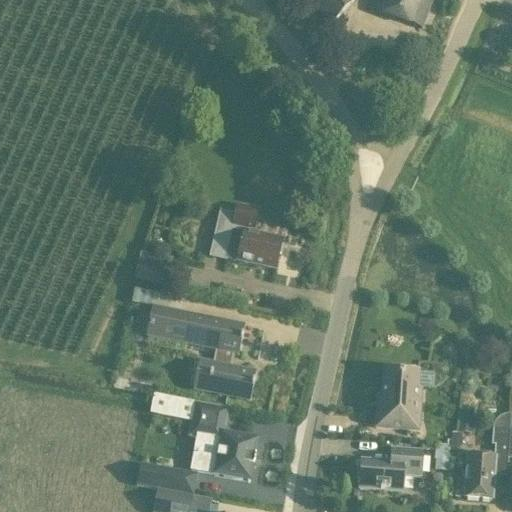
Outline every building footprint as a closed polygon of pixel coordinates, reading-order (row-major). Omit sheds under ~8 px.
[(357,1),(356,0),(305,0),(332,26),(357,1)] [(433,0),(373,0),(370,9),(422,30),(433,0)] [(218,212),(212,245),(229,249),(226,262),(274,273),(281,243),(252,237),(257,212),(235,207),(233,215),(218,212)] [(166,288),(169,272),(168,272),(137,266),(136,265),(133,282),(166,288)] [(152,308),(146,339),(215,353),(212,364),(198,361),(192,392),(249,404),(255,373),(231,368),(233,356),(237,357),(243,326),(152,308)] [(380,409),(376,409),(374,430),(417,433),(420,392),(416,391),(418,375),(383,372),(380,409)] [(191,474),(249,484),(256,444),(222,438),(227,412),(194,406),(188,438),(197,440),(191,474)] [(505,479),(507,461),(509,433),(510,416),(508,416),(503,417),(499,419),(494,423),(492,428),(492,432),(491,448),(494,448),(493,460),(466,459),(463,500),(491,502),(493,478),(498,478),(505,479)] [(420,479),(422,455),(391,452),(390,465),(360,463),(358,491),(401,495),(403,478),(420,479)] [(157,491),(157,492),(192,499),(195,479),(160,473),(157,491)] [(188,511),(192,499),(157,492),(152,511),(188,511)]
